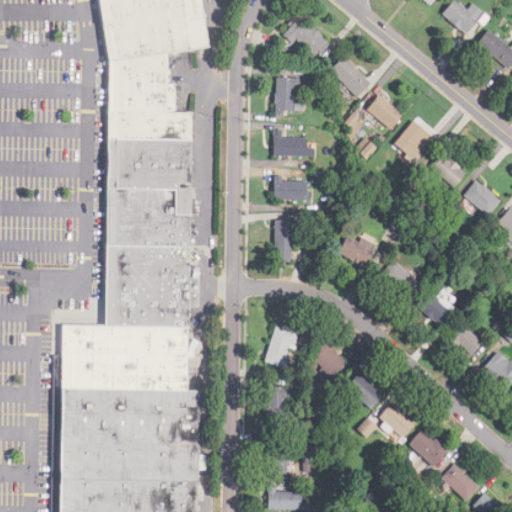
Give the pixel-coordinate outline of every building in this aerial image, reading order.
[(111,60),(100,0),(204,0),(213,45),(111,60)] [(454,0),(441,13),(464,35),(484,15),(472,4),(465,11),(454,0)] [(289,45),(295,38),(313,56),(327,43),(300,16),(280,36),(289,45)] [(511,63),(511,50),(488,29),(475,43),(506,70),(511,63)] [(111,111),(111,60),(169,53),(169,84),(176,84),(175,112),(111,111)] [(355,96),(369,82),(343,56),(329,70),(355,96)] [(274,113),(293,113),(293,77),(274,77),(274,113)] [(366,109),(389,128),(401,114),(378,95),(366,109)] [(109,139),(109,111),(111,111),(175,112),(193,112),(192,139),(109,139)] [(430,137),(413,121),(393,141),(410,158),(430,137)] [(305,137),(281,137),(281,129),(272,129),(272,156),(313,156),(313,146),(305,146),(305,137)] [(108,188),(109,139),(192,139),(194,139),(194,189),(108,188)] [(452,187),(465,174),(442,152),(429,165),(452,187)] [(272,199),(308,199),(308,181),(281,181),(281,175),(272,175),(272,199)] [(462,195),(487,216),(499,201),(475,180),(462,195)] [(109,245),(108,188),(194,189),(192,246),(109,245)] [(511,241),(511,208),(510,207),(497,222),(509,232),(505,236),(511,241)] [(273,262),(291,262),(291,220),(273,220),(273,262)] [(364,266),(375,245),(360,237),(357,242),(345,236),(336,253),(364,266)] [(108,326),(109,245),(192,246),(191,327),(108,326)] [(418,285),(393,260),(381,273),(406,297),(418,285)] [(450,312),(428,290),(414,304),(436,325),(450,312)] [(445,335),(468,358),(482,344),(459,321),(445,335)] [(297,331),(275,324),(263,361),(286,369),(297,331)] [(65,388),(66,326),(108,326),(191,327),(189,389),(65,388)] [(344,360),(322,343),(309,361),(332,377),(344,360)] [(504,390),(511,380),(511,364),(496,351),(481,370),(504,390)] [(345,387),(368,409),(380,395),(357,374),(345,387)] [(264,386),(264,418),(286,418),(286,386),(264,386)] [(64,479),(65,388),(189,389),(201,390),(200,482),(64,479)] [(400,437),(413,424),(391,403),(378,416),(400,437)] [(357,428),(365,437),(375,426),(367,418),(357,428)] [(407,443),(432,467),(446,452),(422,428),(407,443)] [(267,474),(286,474),(286,441),(267,441),(267,474)] [(440,478),(464,501),(477,487),(454,464),(440,478)] [(199,511),(200,482),(64,479),(63,511),(199,511)] [(305,501),(300,501),(300,489),(267,489),(267,509),(305,509),(305,501)] [(472,505),(479,511),(504,511),(484,492),(472,505)]
